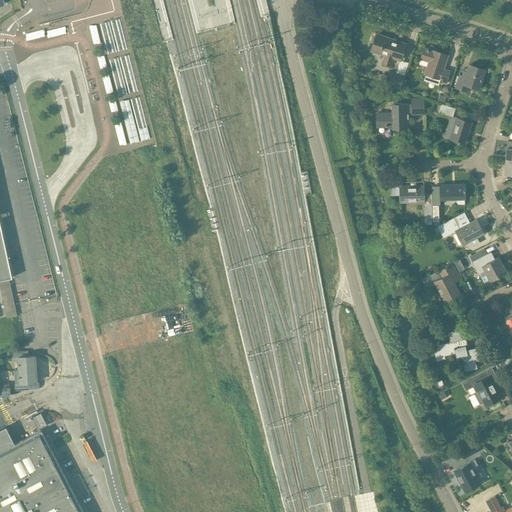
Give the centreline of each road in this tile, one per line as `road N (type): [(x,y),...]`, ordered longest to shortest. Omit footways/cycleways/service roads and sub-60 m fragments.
road 1 (residential): [(453,511),(364,321),(278,3)]
road 2 (tertiary): [(124,511),(13,79)]
road 3 (residential): [(511,48),(369,0)]
